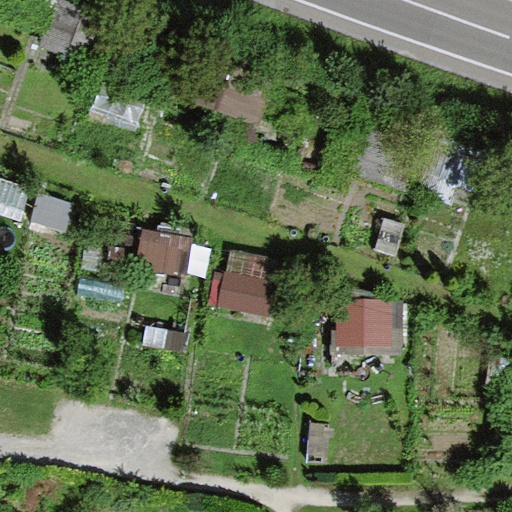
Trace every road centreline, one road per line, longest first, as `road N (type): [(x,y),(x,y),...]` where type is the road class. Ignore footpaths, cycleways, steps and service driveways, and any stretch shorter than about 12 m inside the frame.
road 1 (track): [(511,323),(0,150)]
road 2 (track): [(0,450),(51,451),(299,498),(511,491)]
road 3 (motorway): [(391,0),(511,36)]
